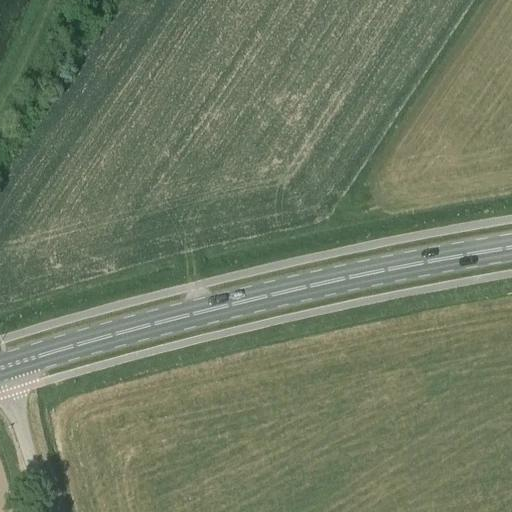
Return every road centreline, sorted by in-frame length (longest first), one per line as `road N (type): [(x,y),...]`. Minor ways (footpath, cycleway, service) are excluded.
road 1 (primary): [(5,367),(282,289),(511,249)]
road 2 (unclassified): [(46,511),(5,367)]
